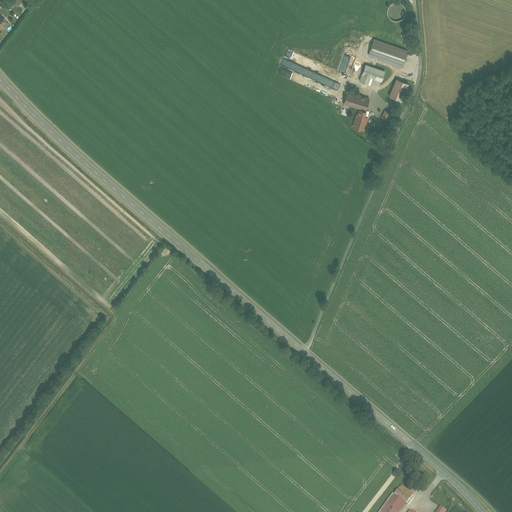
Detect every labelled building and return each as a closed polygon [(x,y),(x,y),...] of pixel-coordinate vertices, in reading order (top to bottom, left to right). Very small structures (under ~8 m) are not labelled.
[(407,47),(375,36),(369,53),(404,65),(410,48),(407,47)] [(304,65),(307,58),(288,50),(285,56),(304,65)] [(386,68),(366,62),(361,78),(370,81),(372,75),(383,79),(386,68)] [(409,81),(396,76),(389,94),(402,99),(409,81)] [(371,94),(349,88),(345,101),(354,104),(359,105),(365,107),(367,108),(371,94)] [(365,107),(359,105),(353,124),(360,126),(365,107)] [(395,490),(407,500),(415,490),(402,481),(395,490)] [(398,511),(406,502),(391,491),(376,511),(398,511)]
